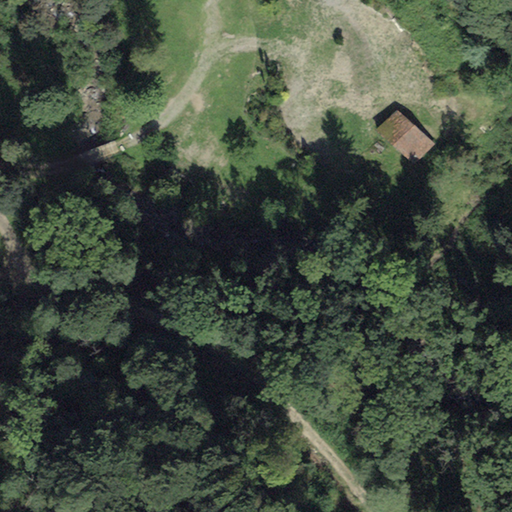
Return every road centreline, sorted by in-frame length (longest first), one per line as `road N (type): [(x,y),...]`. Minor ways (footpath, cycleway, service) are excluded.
road 1 (track): [(0,221),(9,236),(4,265),(165,326),(273,392),(366,511)]
road 2 (track): [(0,169),(63,168),(171,119),(210,49)]
